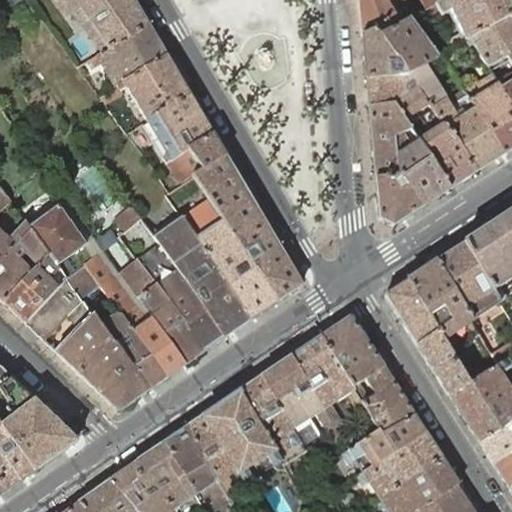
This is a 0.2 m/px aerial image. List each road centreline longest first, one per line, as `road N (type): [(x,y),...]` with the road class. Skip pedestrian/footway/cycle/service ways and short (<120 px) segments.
road 1 (residential): [(162,0),(317,264),(357,281)]
road 2 (secondary): [(357,281),(109,447)]
road 3 (tertiary): [(327,0),(357,281)]
road 4 (tertiary): [(357,281),(498,511)]
road 5 (secondary): [(511,179),(357,281)]
road 6 (residential): [(0,335),(109,447)]
